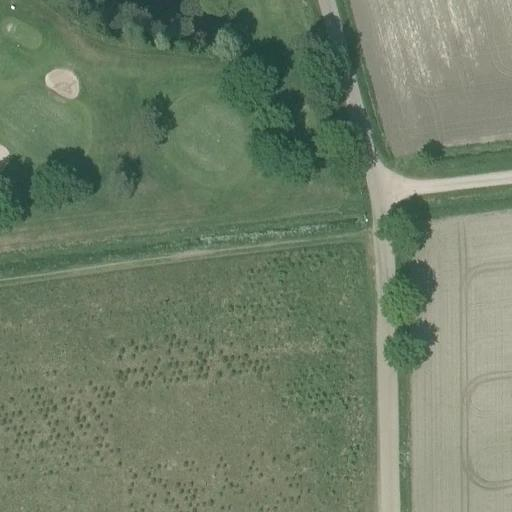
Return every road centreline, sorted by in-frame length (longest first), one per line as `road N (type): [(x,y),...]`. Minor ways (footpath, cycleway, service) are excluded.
road 1 (track): [(388,511),(384,229)]
road 2 (track): [(383,196),(323,0)]
road 3 (track): [(383,196),(511,182)]
